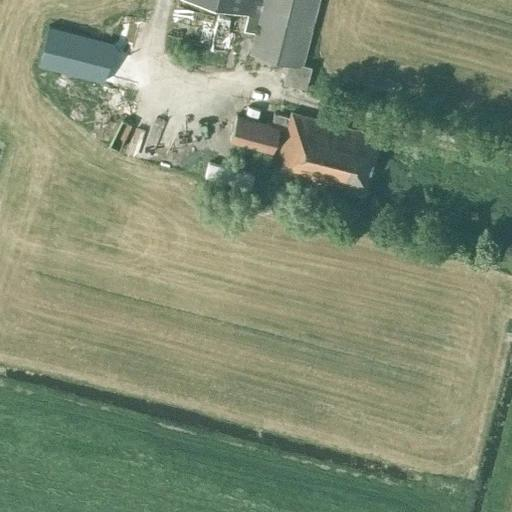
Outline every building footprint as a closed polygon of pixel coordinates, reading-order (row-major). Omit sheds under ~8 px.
[(199,0),(245,12),(240,28),(254,31),(249,51),(271,56),(265,77),(283,81),(304,87),(310,65),(302,63),(317,0),(199,0)] [(227,16),(216,13),(207,49),(218,52),(227,16)] [(103,81),(114,42),(47,25),(37,64),(59,70),(53,94),(76,100),(70,122),(91,128),(96,106),(103,81)] [(278,169),(364,192),(379,134),(290,110),(289,116),(273,112),(270,123),(236,113),(229,138),(271,149),(277,127),(285,129),(279,151),(282,152),(278,169)] [(253,168),(204,155),(199,174),(248,187),(253,168)]
